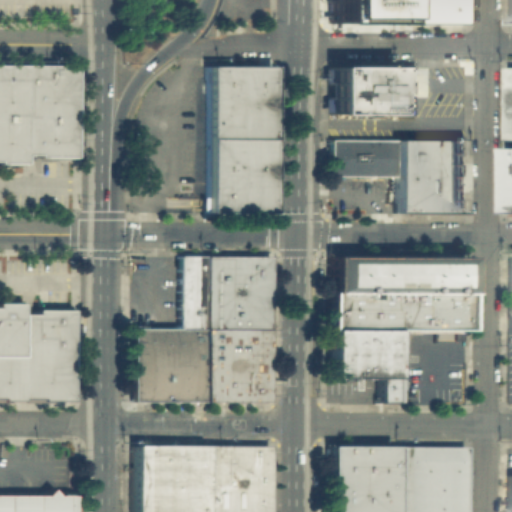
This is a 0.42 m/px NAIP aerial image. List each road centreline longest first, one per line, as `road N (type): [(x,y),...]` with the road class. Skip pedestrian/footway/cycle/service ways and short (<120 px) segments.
road 1 (trunk): [(294,511),(297,0)]
road 2 (residential): [(483,511),(485,0)]
road 3 (residential): [(99,423),(511,424)]
road 4 (tertiary): [(150,234),(511,235)]
road 5 (residential): [(169,49),(511,45)]
road 6 (trunk): [(99,233),(99,423)]
road 7 (trunk): [(169,49),(127,96),(99,180)]
road 8 (primary): [(96,44),(99,180)]
